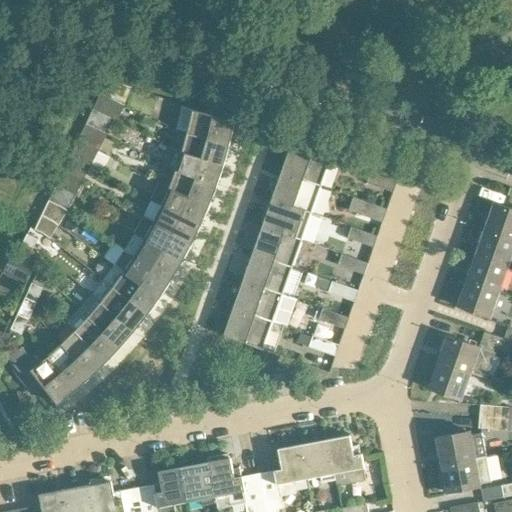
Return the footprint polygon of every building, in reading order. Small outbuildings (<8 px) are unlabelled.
[(104,86),(104,87),(101,94),(112,99),(120,83),(108,79),(105,87),(104,86)] [(101,94),(93,109),(112,118),(117,121),(125,105),(112,99),(101,94)] [(181,104),(175,130),(187,133),(230,144),(233,134),(235,123),(236,119),(193,108),(193,109),(181,104)] [(86,124),(97,129),(105,133),(112,118),(93,109),(90,117),(86,124)] [(86,124),(83,131),(93,136),(97,129),(86,124)] [(187,133),(182,151),(224,164),(227,154),(230,144),(187,133)] [(82,160),(91,165),(99,149),(79,139),(71,154),(82,160)] [(292,143),(282,171),(321,185),(331,157),(292,143)] [(166,166),(176,169),(218,184),(221,174),(224,164),(182,151),(172,148),(166,166)] [(83,180),(91,165),(82,160),(71,154),(64,170),(75,175),(83,180)] [(176,169),(169,187),(210,204),(214,194),(218,184),(176,169)] [(64,170),(56,185),(67,190),(75,195),(79,187),(83,180),(75,175),(64,170)] [(312,212),(321,185),(282,171),(272,199),(312,212)] [(397,181),(371,171),(367,183),(393,192),(397,181)] [(151,199),(162,205),(202,223),(206,214),(210,204),(169,187),(159,183),(151,199)] [(56,185),(49,200),(60,205),(68,211),(75,195),(67,190),(56,185)] [(349,210),(383,222),(387,209),(353,197),(349,210)] [(302,240),(312,212),(272,199),(263,226),(302,240)] [(58,225),(68,211),(60,205),(49,200),(42,215),(52,221),(58,225)] [(511,207),(495,202),(485,228),(511,237),(511,207)] [(162,205),(153,222),(193,242),(198,233),(202,223),(162,205)] [(35,229),(46,235),(50,238),(58,225),(52,221),(42,215),(35,229)] [(143,216),(135,233),(134,233),(143,238),(183,261),(188,252),(193,242),(153,222),(143,216)] [(263,226),(253,253),(293,267),(302,240),(263,226)] [(347,238),(374,247),(378,236),(351,226),(347,238)] [(476,254),(508,265),(511,251),(511,237),(485,228),(476,254)] [(134,233),(124,249),(172,279),(177,270),(183,261),(143,238),(134,233)] [(24,241),(35,246),(38,239),(27,234),(24,241)] [(24,241),(20,248),(31,253),(35,246),(24,241)] [(124,249),(114,264),(160,296),(166,288),(172,279),(124,249)] [(253,253),(243,280),(283,294),(293,267),(253,253)] [(337,266),(364,275),(368,263),(342,254),(337,266)] [(468,279),(499,290),(508,265),(476,254),(468,278),(468,279)] [(23,262),(14,278),(25,283),(33,268),(23,262)] [(154,305),(160,296),(114,264),(103,280),(111,285),(148,314),(154,305)] [(458,305),(490,316),(499,290),(468,279),(458,305)] [(103,280),(92,294),(135,330),(148,314),(111,285),(103,280)] [(243,280),(234,307),(273,321),(283,294),(243,280)] [(328,292),(355,301),(359,290),(332,281),(328,292)] [(32,283),(29,290),(40,295),(43,288),(32,283)] [(36,302),(40,295),(29,290),(25,297),(36,302)] [(92,294),(80,308),(121,346),(128,338),(135,330),(92,294)] [(263,349),(273,321),(234,307),(224,335),(263,349)] [(80,308),(67,322),(75,330),(107,361),(114,354),(121,346),(80,308)] [(319,319),(345,329),(349,317),(323,308),(319,319)] [(18,314),(14,322),(25,327),(29,319),(18,314)] [(22,334),(25,327),(14,322),(11,329),(22,334)] [(75,330),(61,343),(91,376),(99,369),(107,361),(75,330)] [(479,346),(448,335),(439,361),(470,372),(485,377),(496,349),(511,354),(511,340),(504,338),(485,331),(479,346)] [(309,346),(335,356),(339,344),(313,335),(309,346)] [(61,343),(47,356),(76,390),(84,383),(91,376),(61,343)] [(33,390),(37,393),(41,381),(59,404),(67,397),(76,390),(47,356),(36,365),(22,346),(9,356),(10,357),(11,360),(12,363),(15,368),(17,373),(21,377),(24,382),(28,386),(33,390)] [(439,361),(429,387),(461,399),(470,372),(439,361)] [(507,406),(479,403),(478,415),(506,418),(507,406)] [(506,418),(478,415),(477,427),(505,430),(506,418)] [(437,437),(442,463),(475,457),(470,431),(437,437)] [(327,440),(334,479),(336,486),(347,484),(366,480),(359,444),(358,444),(358,445),(351,447),(349,434),(348,434),(348,436),(327,440)] [(327,440),(300,445),(306,478),(320,475),(321,482),(334,479),(327,440)] [(276,472),(258,475),(265,511),(278,511),(278,509),(284,508),(282,496),(295,493),(293,480),(306,478),(300,445),(281,449),(281,447),(280,447),(282,460),(275,461),(275,460),(274,460),(276,472)] [(229,454),(208,457),(209,462),(217,502),(218,509),(245,504),(246,511),(265,511),(258,475),(242,478),(240,466),(239,467),(239,468),(232,469),(229,454)] [(480,485),(475,457),(442,463),(447,492),(480,485)] [(209,462),(180,468),(186,501),(201,498),(202,505),(217,502),(209,462)] [(137,490),(141,511),(174,511),(173,504),(186,501),(180,468),(162,471),(161,470),(160,470),(163,483),(155,484),(155,483),(154,483),(155,487),(151,488),(151,487),(149,488),(137,490)] [(141,511),(137,490),(127,492),(125,492),(125,493),(121,493),(120,490),(119,490),(119,491),(112,492),(110,480),(109,480),(109,482),(89,485),(93,511),(141,511)] [(502,486),(504,497),(511,495),(511,483),(502,485),(502,486)] [(93,511),(89,485),(61,491),(64,511),(93,511)] [(18,509),(18,511),(64,511),(61,491),(42,494),(42,493),(41,493),(43,505),(36,507),(36,506),(18,509)] [(480,511),(478,502),(450,507),(450,511),(480,511)] [(506,511),(505,502),(493,504),(494,511),(506,511)] [(342,511),(367,511),(366,503),(341,508),(342,511)]
